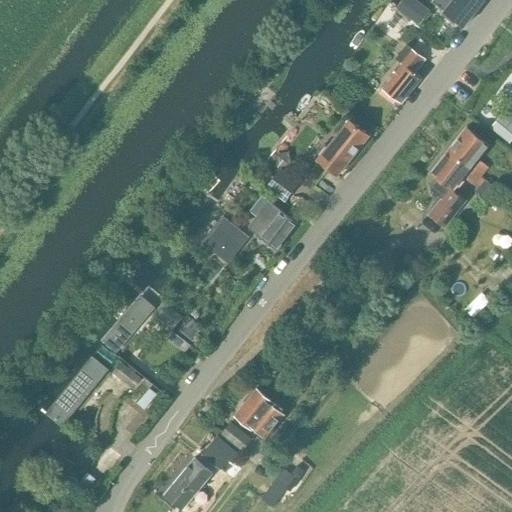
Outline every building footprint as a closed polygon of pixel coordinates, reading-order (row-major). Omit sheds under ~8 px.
[(433,0),(445,9),(464,25),(483,0),(433,0)] [(418,51),(426,57),(433,50),(425,43),(418,51)] [(383,88),(379,93),(393,105),(397,100),(401,103),(421,78),(416,73),(426,60),(411,48),(406,44),(395,58),(402,63),(383,88)] [(491,127),(509,142),(511,138),(511,122),(504,116),(501,114),(491,127)] [(337,176),(347,164),(370,136),(349,119),(326,147),(316,159),(337,176)] [(466,126),(448,150),(471,168),(490,145),(466,126)] [(447,151),(429,173),(438,180),(430,189),(442,198),(444,200),(431,215),(445,226),(460,207),(465,201),(453,191),(469,170),(471,168),(448,150),(447,151)] [(289,152),(275,154),(277,168),(291,166),(289,152)] [(472,171),(466,179),(474,186),(476,183),(480,186),(484,180),(481,177),(489,168),(480,161),(472,171)] [(299,183),(281,169),(274,177),(272,176),(264,185),(267,187),(266,188),(285,202),(299,183)] [(480,186),(475,193),(480,197),(488,204),(498,191),(490,184),(484,180),(480,186)] [(277,250),(298,224),(269,201),(248,226),(277,250)] [(235,254),(248,237),(229,221),(216,238),(211,235),(202,246),(214,256),(216,252),(228,261),(235,254)] [(402,260),(413,269),(414,271),(419,264),(418,263),(407,255),(407,254),(406,255),(402,260)] [(154,308),(139,296),(101,342),(115,354),(154,308)] [(189,317),(177,331),(189,342),(190,344),(203,329),(209,323),(205,319),(199,325),(189,317)] [(106,368),(91,356),(45,414),(61,426),(106,368)] [(122,363),(113,373),(115,374),(135,391),(144,381),(123,363),(122,363)] [(266,437),(284,415),(272,405),(274,403),(256,388),(234,415),(252,430),(254,428),(266,437)] [(240,452),(251,439),(230,422),(220,435),(229,443),(240,452)] [(208,446),(201,454),(220,470),(228,460),(233,464),(241,454),(217,436),(208,446)] [(56,451),(43,468),(62,482),(75,465),(56,451)] [(177,505),(182,510),(213,473),(194,458),(164,495),(177,505)] [(284,468),(270,485),(281,494),(295,476),(284,468)]
